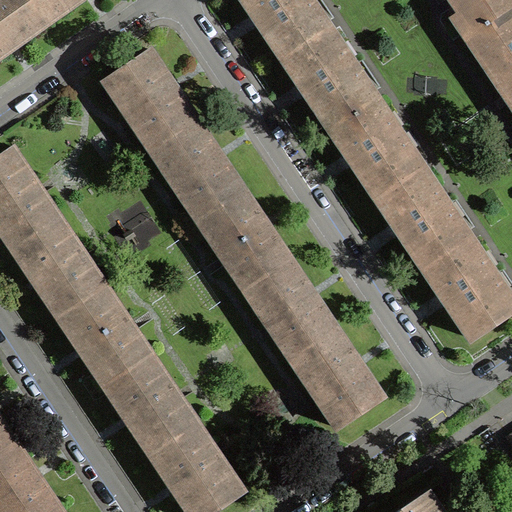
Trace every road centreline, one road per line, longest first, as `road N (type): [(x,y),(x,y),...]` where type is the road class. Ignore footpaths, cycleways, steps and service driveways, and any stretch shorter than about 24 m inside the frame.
road 1 (residential): [(187,0),(452,399)]
road 2 (residential): [(0,302),(136,511)]
road 3 (residential): [(452,399),(278,511)]
road 4 (residential): [(168,0),(0,116)]
